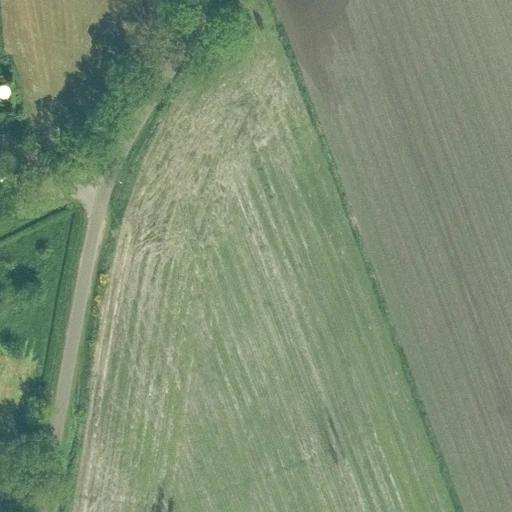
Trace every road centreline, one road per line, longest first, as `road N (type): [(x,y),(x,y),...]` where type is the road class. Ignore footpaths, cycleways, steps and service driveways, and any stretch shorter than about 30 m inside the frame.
road 1 (unclassified): [(38,511),(102,187)]
road 2 (unclassified): [(102,187),(212,0)]
